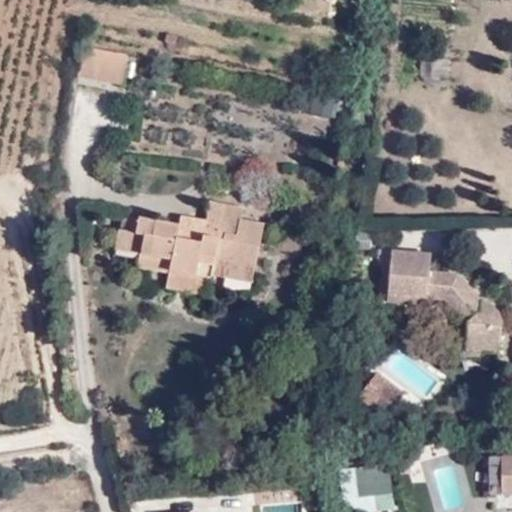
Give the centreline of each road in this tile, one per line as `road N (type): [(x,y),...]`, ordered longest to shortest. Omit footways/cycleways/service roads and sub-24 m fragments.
road 1 (unknown): [(76,440),(95,431),(77,289),(76,192)]
road 2 (residential): [(101,511),(93,465),(76,440),(0,449)]
